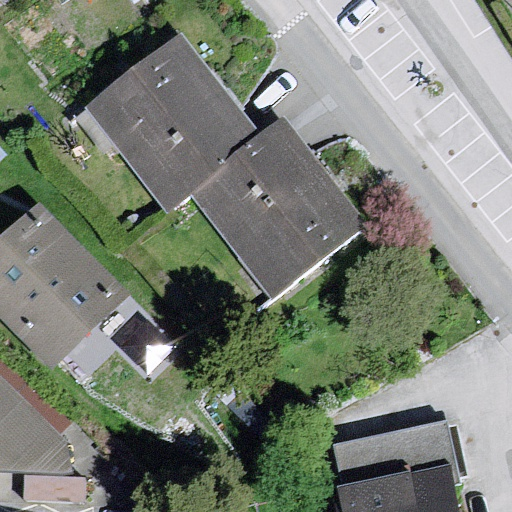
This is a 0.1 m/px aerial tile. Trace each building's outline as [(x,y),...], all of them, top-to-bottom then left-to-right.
[(180,48),(74,123),(159,223),(185,200),(253,143),(180,48)] [(282,128),(253,143),(185,200),(262,317),(362,236),(282,128)] [(0,155),(9,147),(0,137),(0,155)] [(39,217),(0,250),(0,328),(63,386),(139,324),(39,217)] [(0,465),(49,511),(57,511),(91,477),(50,439),(70,417),(0,352),(0,465)] [(446,435),(328,454),(336,511),(449,511),(445,497),(459,492),(446,435)]
